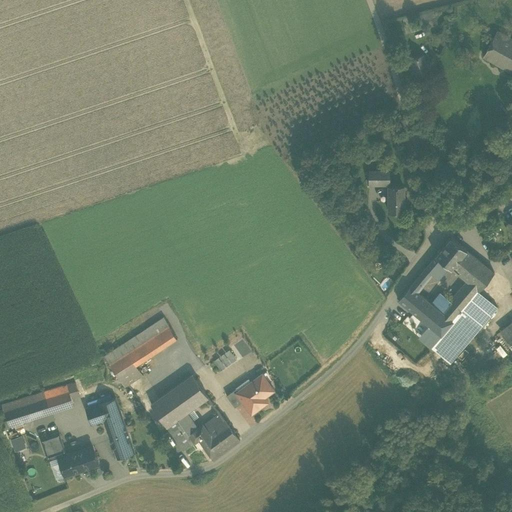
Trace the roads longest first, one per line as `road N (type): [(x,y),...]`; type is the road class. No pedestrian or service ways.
road 1 (unclassified): [(431,239),(337,365),(215,464),(120,479),(45,511)]
road 2 (unclassified): [(367,0),(407,108),(431,239)]
